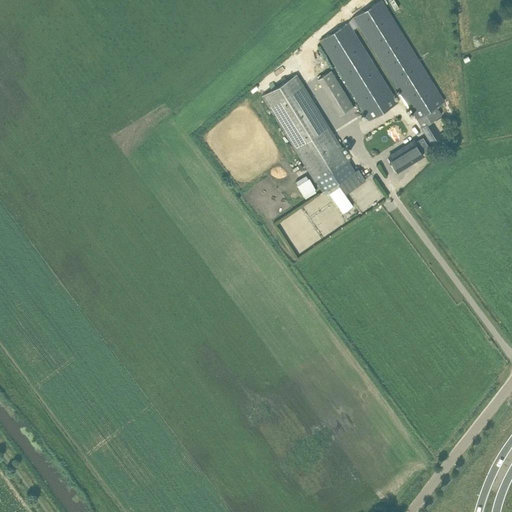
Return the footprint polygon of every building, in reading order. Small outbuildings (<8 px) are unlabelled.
[(382,0),(378,0),(353,16),(416,119),(436,106),(444,101),(382,0)] [(397,101),(348,21),(319,39),(368,119),(397,101)] [(339,114),(353,105),(331,69),(317,78),(339,114)] [(297,73),(262,95),(314,180),(319,178),(348,160),(349,159),(297,73)] [(436,106),(416,119),(421,126),(420,126),(430,142),(441,135),(438,131),(443,128),(441,125),(446,123),(442,116),(433,121),(432,120),(442,114),(436,106)] [(423,155),(418,146),(413,139),(388,155),(392,162),(397,170),(398,170),(397,168),(421,153),(422,155),(423,155)] [(348,160),(319,178),(325,188),(354,170),(348,160)] [(354,170),(325,188),(328,193),(339,185),(345,194),(366,180),(358,168),(354,170)] [(307,173),(294,180),(303,197),(316,190),(307,173)] [(345,194),(339,185),(328,193),(343,214),(353,207),(345,194)]
